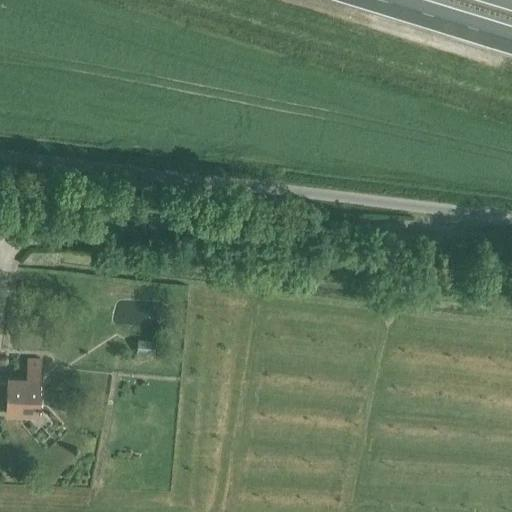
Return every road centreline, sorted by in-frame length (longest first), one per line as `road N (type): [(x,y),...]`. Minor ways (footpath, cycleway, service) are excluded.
road 1 (unclassified): [(511,222),(0,161)]
road 2 (trunk): [(349,0),(511,47)]
